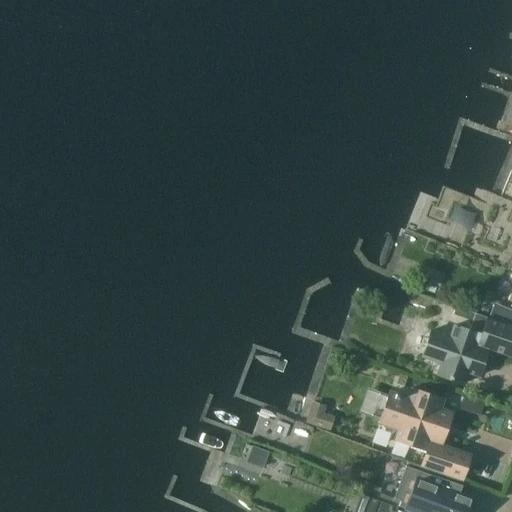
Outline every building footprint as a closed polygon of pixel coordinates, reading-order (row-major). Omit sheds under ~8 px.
[(511,272),(510,271),(510,272),(511,272),(511,309),(494,302),(488,316),(511,325),(511,272)] [(439,364),(435,373),(463,383),(467,371),(478,375),(487,347),(511,356),(511,327),(485,318),(480,333),(452,323),(449,335),(429,328),(420,357),(439,364)] [(400,375),(397,385),(404,387),(407,377),(400,375)] [(443,400),(410,388),(407,396),(388,390),(385,398),(382,398),(378,400),(375,404),(375,409),(377,414),(379,416),(376,424),(396,430),(392,440),(424,451),(419,465),(461,479),(469,455),(440,445),(451,413),(439,409),(443,400)] [(463,395),(458,409),(479,416),(483,402),(463,395)] [(311,402),(304,423),(329,431),(334,417),(323,413),(326,406),(311,402)] [(467,511),(473,499),(425,482),(414,511),(467,511)] [(397,511),(391,509),(393,506),(374,499),(369,511),(397,511)]
